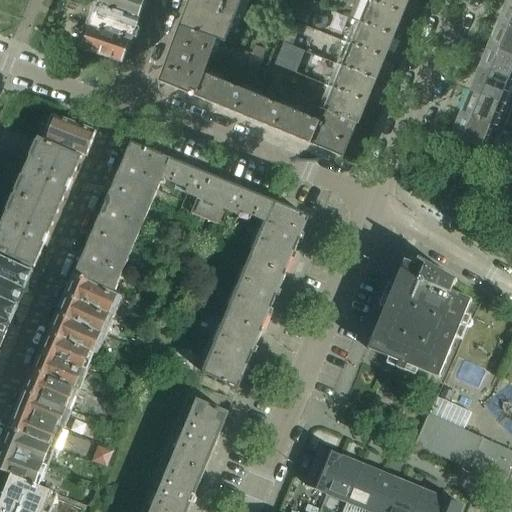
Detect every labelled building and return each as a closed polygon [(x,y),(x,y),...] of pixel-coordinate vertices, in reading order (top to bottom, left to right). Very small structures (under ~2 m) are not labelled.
[(100,0),(98,6),(138,21),(145,0),(100,0)] [(242,0),(189,0),(179,27),(178,27),(178,28),(217,42),(226,45),(242,0)] [(407,0),(364,0),(364,1),(374,5),(401,16),(407,0)] [(401,16),(374,5),(364,1),(356,23),(366,27),(392,38),(401,16)] [(511,5),(506,3),(497,25),(511,31),(511,5)] [(138,21),(98,6),(90,28),(130,43),(138,21)] [(294,21),(308,27),(313,16),(298,10),(294,21)] [(392,38),(366,27),(356,23),(347,45),(356,49),(383,60),(392,38)] [(511,31),(497,25),(488,48),(511,57),(511,31)] [(130,43),(90,28),(82,51),(94,55),(122,64),(130,43)] [(178,28),(158,82),(194,97),(209,62),(217,42),(178,28)] [(383,60),(356,49),(347,45),(337,67),(347,71),(374,82),(383,60)] [(255,46),(252,55),(263,58),(266,50),(255,46)] [(511,57),(488,48),(479,70),(511,83),(511,57)] [(233,113),(248,79),(209,62),(194,97),(233,113)] [(374,82),(347,71),(337,67),(329,89),(339,93),(365,104),(374,82)] [(511,83),(479,70),(470,92),(507,107),(511,96),(511,83)] [(271,129),(285,94),(269,88),(264,99),(260,98),(255,96),(252,95),(257,83),(248,79),(233,113),(271,129)] [(365,104),(339,93),(329,89),(320,110),(326,113),(330,115),(357,125),(365,104)] [(470,92),(461,114),(498,129),(507,107),(470,92)] [(316,108),(293,98),(285,94),(271,129),(311,145),(320,122),(312,118),(316,108)] [(357,125),(330,115),(326,113),(322,122),(320,122),(311,145),(343,158),(357,125)] [(452,136),(479,147),(489,151),(498,129),(461,114),(452,136)] [(88,158),(97,133),(58,117),(48,143),(88,158)] [(41,141),(28,170),(17,197),(59,215),(83,158),(41,141)] [(172,161),(133,145),(113,190),(153,207),(163,182),(172,161)] [(511,150),(508,148),(503,160),(511,163),(511,150)] [(239,189),(203,174),(172,161),(163,182),(189,193),(187,197),(197,201),(191,215),(219,226),(225,213),(228,214),(239,189)] [(276,204),(239,189),(228,214),(239,219),(241,214),(267,225),(276,204)] [(153,207),(113,190),(94,235),(134,252),(153,207)] [(59,215),(17,197),(0,235),(0,254),(35,269),(59,215)] [(267,225),(264,233),(252,262),(286,276),(309,220),(304,217),(305,216),(276,204),(267,225)] [(134,252),(94,235),(75,279),(115,297),(134,252)] [(33,273),(0,258),(0,278),(26,290),(33,273)] [(406,262),(386,310),(369,352),(400,364),(398,370),(406,374),(409,368),(440,381),(472,302),(452,293),(456,284),(457,284),(458,282),(420,261),(418,262),(419,263),(417,267),(406,262)] [(252,262),(240,291),(228,319),(262,334),(286,276),(252,262)] [(26,290),(0,278),(0,298),(19,307),(26,290)] [(67,297),(110,317),(115,319),(119,311),(114,308),(119,298),(115,297),(75,279),(67,297)] [(59,317),(102,336),(106,338),(110,330),(105,327),(110,317),(67,297),(59,317)] [(19,307),(0,298),(0,318),(11,324),(19,307)] [(59,317),(51,336),(98,357),(102,349),(97,346),(102,336),(59,317)] [(11,324),(0,318),(0,339),(4,341),(11,324)] [(228,319),(216,347),(204,375),(239,390),(262,334),(228,319)] [(51,336),(42,355),(87,375),(94,357),(98,359),(98,357),(51,336)] [(138,336),(135,345),(144,349),(147,340),(138,336)] [(42,355),(34,374),(74,391),(79,393),(87,375),(42,355)] [(74,391),(34,374),(26,393),(70,413),(76,399),(82,401),(84,395),(79,393),(74,391)] [(78,417),(70,413),(26,393),(11,431),(56,449),(64,429),(71,432),(78,417)] [(199,403),(190,424),(176,459),(205,471),(229,415),(199,403)] [(482,441),(464,432),(436,419),(436,418),(430,415),(416,446),(470,471),(471,469),(490,478),(489,479),(504,486),(511,467),(511,452),(509,451),(508,453),(500,449),(501,445),(495,443),(493,446),(484,442),(484,440),(483,439),(482,441)] [(11,431),(3,450),(49,469),(56,449),(11,431)] [(95,461),(108,466),(114,452),(101,446),(95,461)] [(0,458),(0,471),(10,476),(13,477),(41,488),(49,469),(3,450),(0,458)] [(327,496),(343,459),(322,450),(314,469),(309,467),(303,481),(308,483),(306,487),(327,496)] [(176,459),(167,481),(153,511),(188,511),(191,505),(193,506),(197,497),(195,497),(205,471),(176,459)] [(347,504),(363,467),(343,459),(327,496),(347,504)] [(367,511),(382,475),(363,467),(347,504),(367,511)] [(367,511),(390,511),(403,483),(382,475),(367,511)] [(41,488),(13,477),(4,498),(11,501),(8,508),(0,504),(0,511),(45,511),(54,493),(41,488)] [(414,511),(423,492),(403,483),(390,511),(414,511)] [(437,511),(442,500),(423,492),(414,511),(437,511)] [(461,511),(463,510),(463,508),(442,500),(437,511),(461,511)]
